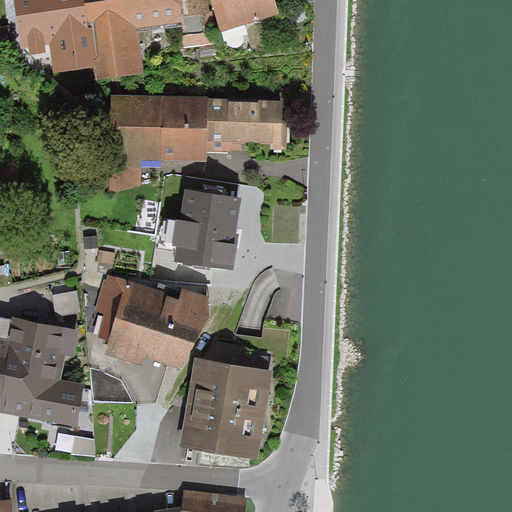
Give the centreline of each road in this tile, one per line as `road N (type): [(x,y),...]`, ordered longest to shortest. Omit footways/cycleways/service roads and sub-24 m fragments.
road 1 (unclassified): [(324,0),(309,369),(289,482)]
road 2 (unclassified): [(0,466),(289,482)]
